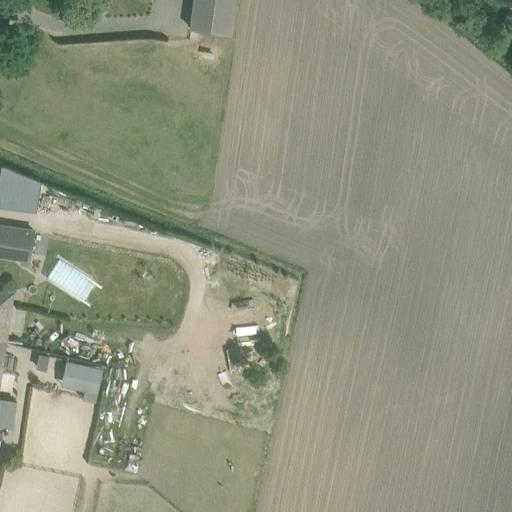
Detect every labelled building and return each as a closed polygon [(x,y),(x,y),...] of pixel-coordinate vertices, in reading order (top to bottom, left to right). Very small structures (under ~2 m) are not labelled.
[(230,33),(234,0),(194,0),(190,28),(230,33)] [(1,164),(0,172),(0,206),(37,211),(41,181),(1,164)] [(97,206),(81,249),(125,277),(135,261),(104,241),(115,214),(97,206)] [(34,230),(12,226),(0,224),(0,254),(7,256),(29,259),(30,253),(33,233),(34,230)] [(63,281),(70,268),(60,262),(52,274),(63,281)] [(0,339),(6,341),(9,320),(11,310),(11,306),(0,303),(0,339)] [(69,360),(66,386),(104,390),(107,364),(69,360)] [(0,424),(12,426),(16,401),(0,398),(0,424)]
